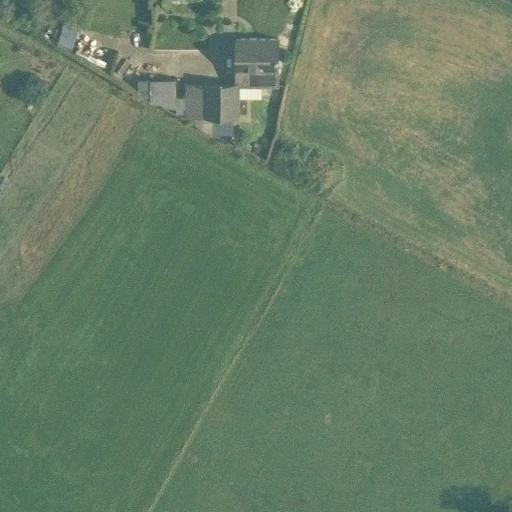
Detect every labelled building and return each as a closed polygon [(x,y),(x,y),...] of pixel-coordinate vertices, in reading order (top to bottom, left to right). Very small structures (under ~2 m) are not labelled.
[(130,33),(128,40),(143,43),(145,36),(130,33)] [(236,82),(236,84),(240,85),(278,85),(278,58),(278,38),(236,38),(236,58),(236,82)] [(151,78),(151,95),(176,95),(176,78),(151,78)] [(185,115),(195,116),(213,116),(239,116),(240,85),(236,84),(236,82),(185,82),(185,95),(185,103),(185,112),(185,115)] [(176,112),(185,112),(185,103),(185,95),(176,95),(176,107),(176,112)]
